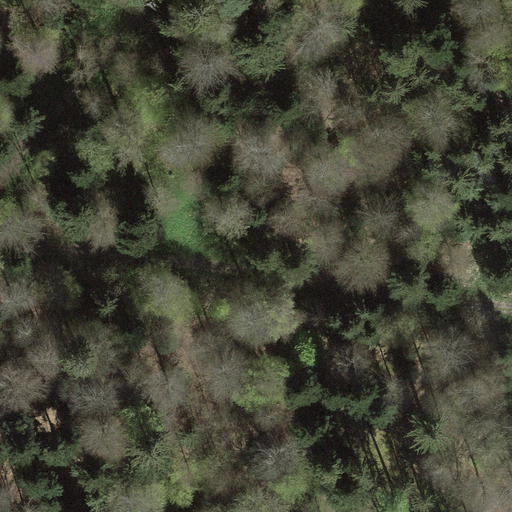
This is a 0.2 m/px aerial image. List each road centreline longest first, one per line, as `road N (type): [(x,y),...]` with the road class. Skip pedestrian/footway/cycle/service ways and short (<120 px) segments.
road 1 (track): [(511,300),(316,272),(0,245)]
road 2 (track): [(152,0),(0,175)]
